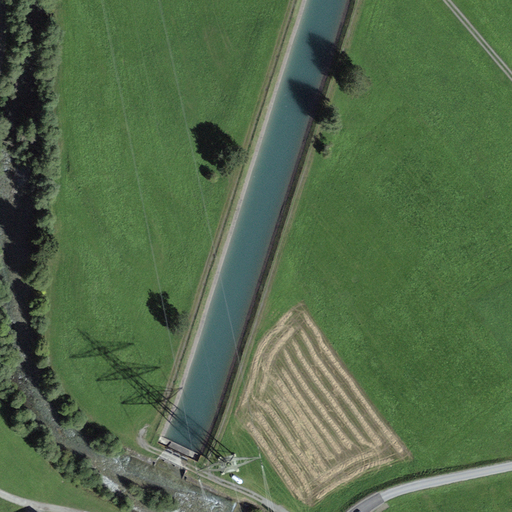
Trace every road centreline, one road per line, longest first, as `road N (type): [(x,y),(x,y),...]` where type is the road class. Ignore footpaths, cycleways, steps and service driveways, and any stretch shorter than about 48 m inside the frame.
road 1 (track): [(366,0),(210,461),(213,478),(145,441),(168,392),(294,0)]
road 2 (unclassified): [(359,511),(391,492),(511,465)]
